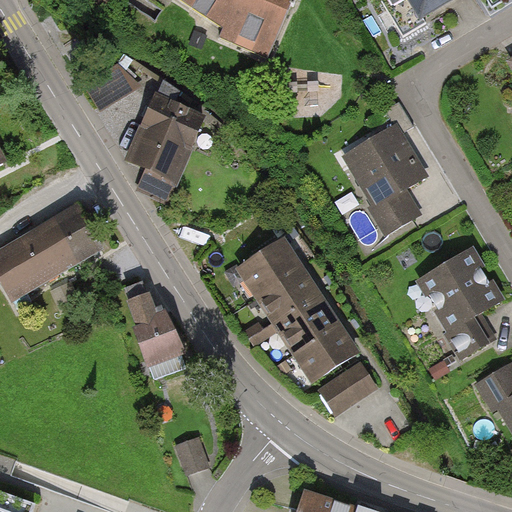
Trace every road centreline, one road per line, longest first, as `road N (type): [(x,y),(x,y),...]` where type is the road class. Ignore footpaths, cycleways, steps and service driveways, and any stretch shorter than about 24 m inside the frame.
road 1 (tertiary): [(287,431),(212,350),(0,9)]
road 2 (residential): [(511,260),(430,121),(434,77),(511,29)]
road 3 (tertiary): [(458,511),(352,470),(287,431)]
